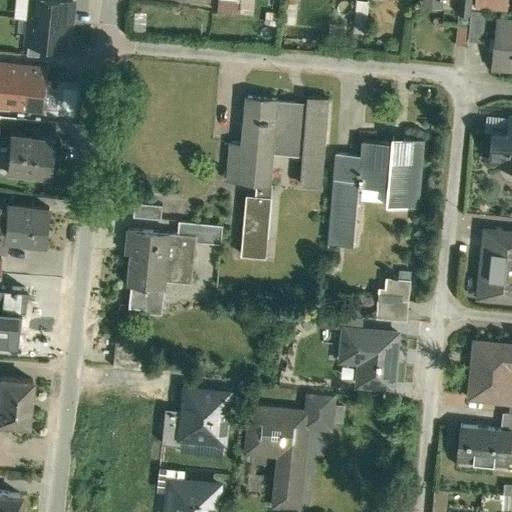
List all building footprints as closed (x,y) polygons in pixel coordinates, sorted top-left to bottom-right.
[(34,0),(32,18),(71,22),(73,0),(34,0)] [(216,0),(216,10),(237,11),(237,0),(216,0)] [(239,0),(239,8),(253,8),(252,0),(239,0)] [(472,0),(460,0),(459,13),(471,14),(472,8),(472,0)] [(487,10),(472,8),(471,14),(470,26),(469,39),(484,41),(487,10)] [(71,22),(32,18),(30,41),(42,42),(69,45),(71,22)] [(511,23),(500,22),(496,62),(511,63),(511,23)] [(470,26),(459,24),(457,44),(468,45),(469,39),(470,26)] [(42,42),(30,41),(29,53),(41,54),(42,42)] [(22,65),(0,62),(0,102),(18,104),(22,65)] [(48,67),(22,65),(18,104),(44,107),(48,67)] [(279,96),(248,94),(244,141),(232,140),(228,178),(259,181),(272,182),(275,150),(304,153),(302,182),(323,184),(330,96),(309,94),(308,103),(298,103),(298,100),(279,98),(279,96)] [(511,118),(511,132),(495,131),(492,160),(501,161),(500,163),(511,163),(511,118)] [(57,138),(10,133),(8,150),(14,151),(12,168),(54,173),(57,138)] [(393,141),(363,138),(362,152),(338,150),(335,177),(359,179),(362,179),(361,184),(363,184),(364,180),(391,182),(389,201),(419,204),(425,138),(406,136),(405,143),(394,142),(394,135),(393,141)] [(359,179),(335,177),(329,244),(353,246),(359,179)] [(257,193),(248,193),(243,252),(267,255),(275,182),(272,182),(259,181),(257,193)] [(163,203),(137,200),(135,215),(162,217),(163,203)] [(8,202),(0,201),(0,247),(5,248),(6,236),(5,236),(8,202)] [(51,207),(9,202),(8,202),(5,236),(6,236),(47,240),(51,207)] [(225,222),(181,219),(180,231),(180,232),(199,234),(198,240),(223,242),(225,222)] [(180,231),(130,226),(128,251),(132,251),(130,282),(133,282),(131,304),(148,306),(150,289),(157,290),(158,289),(165,290),(167,276),(192,279),(192,281),(194,281),(198,240),(199,234),(180,232),(180,231)] [(511,231),(488,229),(485,262),(492,263),(489,297),(509,299),(510,291),(511,291),(511,231)] [(400,269),(400,274),(394,273),(394,276),(388,276),(387,287),(381,286),(378,316),(408,319),(413,270),(400,269)] [(0,284),(0,343),(17,345),(20,309),(25,309),(27,287),(0,284)] [(364,315),(340,313),(339,325),(346,326),(363,328),(364,315)] [(363,328),(346,326),(344,344),(363,346),(360,383),(393,386),(399,331),(363,328)] [(146,342),(118,339),(115,365),(144,368),(146,342)] [(511,343),(477,340),(471,395),(506,398),(509,369),(511,369),(511,343)] [(33,379),(0,376),(0,377),(0,421),(29,424),(33,379)] [(184,409),(181,435),(182,435),(225,440),(230,391),(186,386),(184,409)] [(336,393),(322,391),(322,396),(323,397),(320,425),(333,426),(336,393)] [(322,396),(309,395),(308,411),(307,425),(320,427),(320,425),(323,397),(322,396)] [(308,411),(253,406),(251,428),(262,429),(260,450),(281,452),(276,503),(298,506),(307,425),(308,411)] [(181,435),(184,409),(166,407),(162,443),(181,445),(182,435),(181,435)] [(511,427),(505,427),(463,422),(459,457),(510,462),(511,447),(511,427)] [(216,511),(220,484),(170,479),(167,511),(216,511)] [(0,511),(20,511),(22,493),(10,492),(10,491),(0,489),(0,511)]
